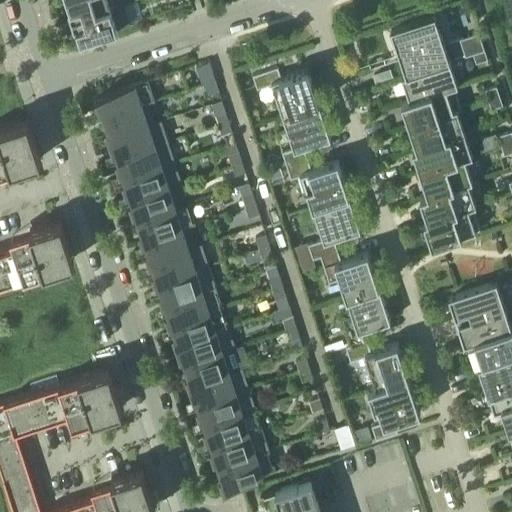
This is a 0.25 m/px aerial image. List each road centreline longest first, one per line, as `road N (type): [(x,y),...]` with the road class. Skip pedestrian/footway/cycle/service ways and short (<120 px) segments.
road 1 (residential): [(315,0),(481,511)]
road 2 (residential): [(183,511),(41,73)]
road 3 (residential): [(297,0),(41,73)]
